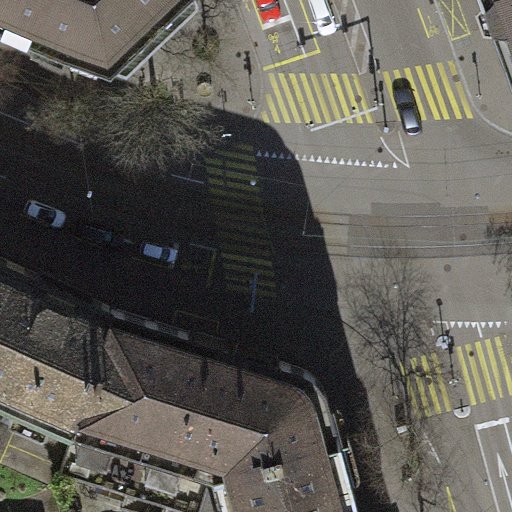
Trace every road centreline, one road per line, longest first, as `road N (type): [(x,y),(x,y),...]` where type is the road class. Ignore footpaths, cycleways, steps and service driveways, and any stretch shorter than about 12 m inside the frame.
road 1 (tertiary): [(0,143),(186,212),(360,236)]
road 2 (primary): [(360,236),(416,388),(494,511)]
road 3 (primary): [(508,511),(503,372),(467,234)]
road 4 (primary): [(283,0),(360,236)]
road 5 (primary): [(467,234),(388,0)]
